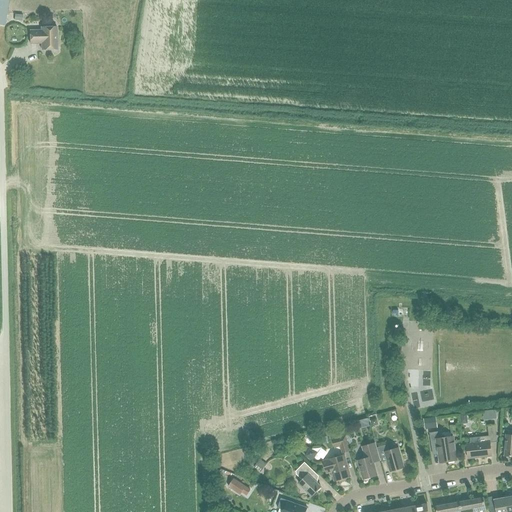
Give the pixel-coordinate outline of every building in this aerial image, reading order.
[(0,0),(0,25),(4,26),(6,13),(8,0),(0,0)] [(30,31),(30,44),(41,44),(42,50),(57,49),(57,27),(41,27),(41,30),(30,31)] [(436,428),(435,417),(425,419),(426,430),(436,428)] [(359,430),(367,427),(366,420),(357,423),(359,430)] [(467,444),(469,459),(492,456),(490,443),(497,442),(495,425),(488,426),(489,436),(478,437),(469,438),(470,444),(467,444)] [(439,451),(440,463),(457,460),(453,437),(442,438),(441,431),(430,433),(433,452),(439,451)] [(343,453),(349,451),(345,437),(333,440),(335,447),(341,445),(343,453)] [(358,461),(364,479),(377,476),(373,463),(380,461),(375,444),(363,447),(366,459),(358,461)] [(391,472),(404,468),(398,448),(390,451),(388,445),(377,448),(382,462),(388,461),(391,472)] [(307,452),(305,457),(313,461),(315,457),(313,451),(309,449),(307,452)] [(335,481),(351,477),(344,455),(323,461),(327,473),(332,472),(335,481)] [(260,461),(259,463),(256,466),(262,471),(267,465),(262,462),(260,461)] [(317,492),(322,488),(314,480),(318,475),(305,463),(296,472),(304,479),(299,484),(312,496),(317,492)] [(228,487),(241,495),(246,486),(234,478),(228,487)] [(281,498),(278,508),(284,510),(283,511),(301,511),(292,509),(294,503),(281,498)] [(471,500),(473,511),(486,511),(484,498),(471,500)] [(490,511),(508,511),(505,498),(494,500),(496,507),(490,508),(490,511)] [(460,502),(461,511),(473,511),(471,500),(460,502)] [(448,504),(449,511),(461,511),(460,502),(448,504)]
